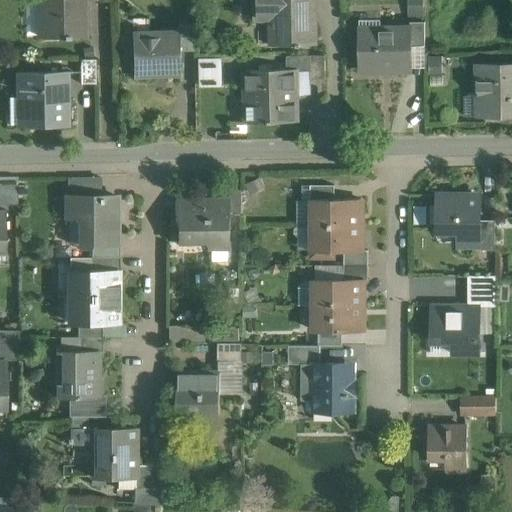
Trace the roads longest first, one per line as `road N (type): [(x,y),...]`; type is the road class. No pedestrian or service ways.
road 1 (residential): [(401,150),(401,401)]
road 2 (residential): [(401,150),(154,153)]
road 3 (residential): [(154,153),(156,396)]
road 4 (residential): [(154,153),(0,154)]
